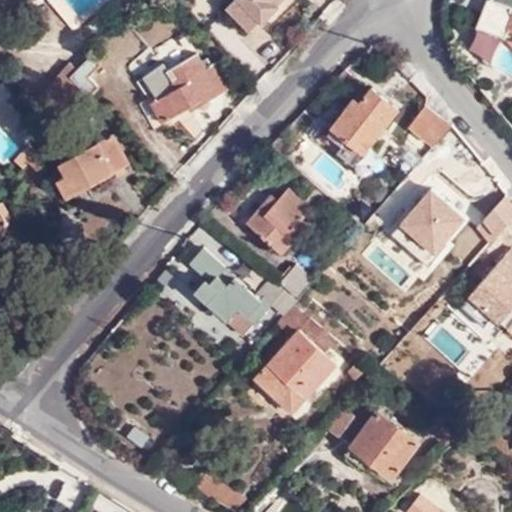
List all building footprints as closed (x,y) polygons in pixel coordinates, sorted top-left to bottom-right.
[(280,2),(278,0),(277,0),(229,0),(228,2),(252,27),(261,18),(263,20),(280,2)] [(511,0),(486,0),(477,23),(507,35),(509,27),(511,28),(511,0)] [(241,89),(220,56),(207,65),(197,50),(176,63),(182,73),(176,77),(165,60),(146,73),(158,91),(153,94),(165,117),(192,100),(195,105),(226,86),(231,95),(237,94),(240,94),(241,89)] [(84,85),(91,92),(99,85),(89,73),(100,62),(92,53),(87,57),(78,66),(72,73),(84,85)] [(42,92),(63,114),(66,109),(84,85),(72,73),(78,66),(71,60),(42,92)] [(371,84),(359,97),(354,104),(349,99),(332,121),(342,130),(366,149),(399,106),(371,84)] [(78,117),(94,96),(91,92),(84,85),(66,109),(78,117)] [(354,104),(359,97),(355,93),(349,99),(354,104)] [(435,142),(450,124),(425,103),(411,122),(435,142)] [(336,136),(342,130),(332,121),(327,129),(336,136)] [(67,193),(105,172),(113,168),(127,160),(112,130),(61,157),(68,170),(58,175),(67,193)] [(0,133),(0,153),(6,158),(15,144),(0,133)] [(332,187),(346,175),(326,151),(312,163),(332,187)] [(113,168),(105,172),(108,178),(116,173),(113,168)] [(337,200),(318,183),(305,197),(313,204),(325,215),(337,200)] [(313,204),(305,197),(290,184),(279,196),(273,190),(248,217),(283,249),(308,221),(303,216),(313,204)] [(497,233),(511,216),(511,196),(507,191),(485,216),(497,233)] [(238,248),(218,230),(201,249),(222,267),(225,264),(238,248)] [(222,267),(201,249),(191,260),(207,276),(198,288),(245,330),(270,300),(284,312),(295,299),(296,297),(269,274),(256,290),(225,264),(222,267)] [(313,274),(297,260),(281,278),(297,293),(313,274)] [(511,277),(508,274),(493,294),(497,298),(485,315),(511,337),(511,277)] [(196,287),(181,275),(170,287),(185,299),(196,287)] [(284,312),(278,317),(292,331),(258,371),(281,392),(293,379),(307,394),(337,359),(326,349),(315,338),(325,326),(295,299),(284,312)] [(427,331),(419,324),(410,336),(418,343),(427,331)] [(336,337),(325,326),(315,338),(326,349),(336,337)] [(399,388),(381,374),(375,381),(394,396),(399,388)] [(293,379),(281,392),(296,406),(307,394),(293,379)] [(354,410),(344,403),(329,423),(340,431),(354,410)] [(378,408),(353,443),(376,459),(397,474),(422,438),(378,408)] [(453,431),(443,424),(436,433),(447,441),(453,431)] [(130,435),(147,448),(155,438),(137,425),(130,435)] [(376,459),(353,443),(349,450),(371,466),(376,459)] [(424,493),(443,506),(458,487),(438,473),(424,493)] [(248,493),(213,474),(206,487),(241,505),(248,493)] [(450,511),(443,506),(424,493),(411,511),(450,511)]
